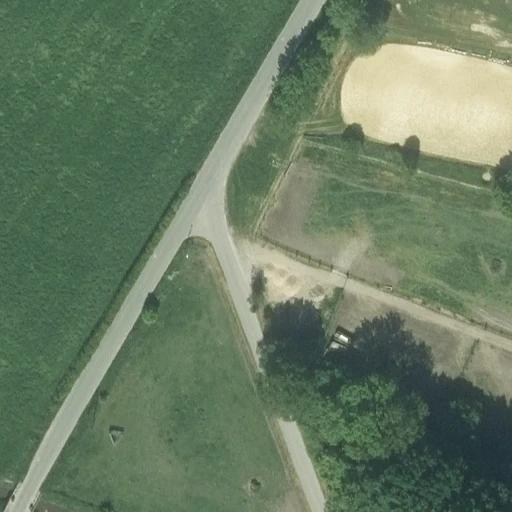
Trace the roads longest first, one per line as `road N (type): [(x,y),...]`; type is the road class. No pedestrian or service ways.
road 1 (unclassified): [(16,511),(200,190)]
road 2 (residential): [(200,190),(320,511)]
road 3 (track): [(229,269),(283,264),(511,346)]
road 4 (unclassified): [(200,190),(312,0)]
